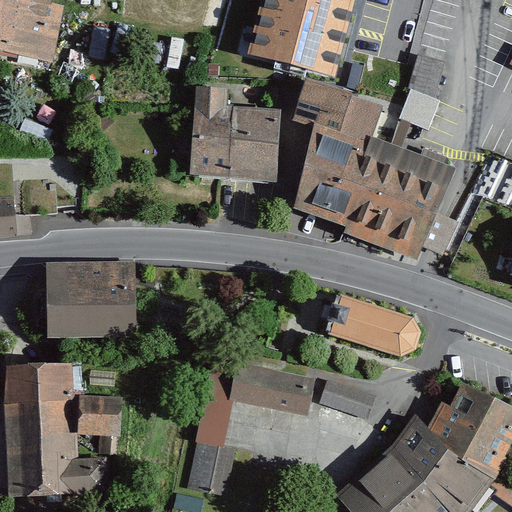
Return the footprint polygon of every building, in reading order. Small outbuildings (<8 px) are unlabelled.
[(51,2),(51,0),(0,0),(0,43),(51,56),(63,7),(51,2)] [(351,0),(270,0),(255,51),(276,56),(272,79),(307,88),(297,118),(317,122),(299,206),(414,255),(452,170),(369,139),(379,113),(347,101),(353,83),(330,80),(351,0)] [(442,62),(420,56),(410,89),(414,91),(401,124),(423,134),(437,103),(432,100),(442,62)] [(224,90),(204,88),(202,134),(192,133),(189,172),(274,177),(278,112),(223,109),(224,90)] [(479,192),(511,207),(511,159),(498,153),(479,192)] [(13,197),(0,198),(0,236),(32,234),(30,218),(15,219),(13,197)] [(129,266),(53,269),(54,295),(47,296),(48,332),(131,329),(129,266)] [(411,320),(340,297),(331,332),(402,354),(415,348),(418,331),(411,320)] [(310,415),(316,383),(218,363),(193,489),(228,496),(236,453),(224,451),(234,400),(310,415)] [(60,371),(8,372),(8,495),(105,494),(105,457),(77,457),(77,433),(116,433),(116,399),(60,399),(60,371)] [(376,403),(330,387),(323,407),(369,423),(376,403)] [(511,463),(511,413),(470,393),(458,415),(450,412),(434,439),(423,425),(399,463),(349,502),(357,511),(474,511),(491,491),(511,505),(511,490),(502,485),(511,463)]
